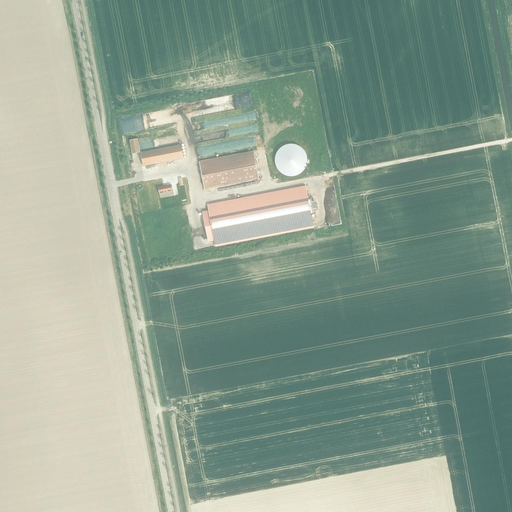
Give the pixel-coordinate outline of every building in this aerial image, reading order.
[(256,108),(233,111),(233,118),(257,115),(256,108)] [(138,139),(130,140),(132,154),(140,153),(138,139)] [(274,158),(274,159),(274,161),(274,163),(275,164),(275,166),(276,168),(277,170),(279,171),(281,173),(283,174),(284,175),(287,175),(290,176),(292,176),(294,176),(296,175),(298,174),(300,173),(301,172),(303,171),(304,169),(305,168),(306,167),(306,165),(307,164),(307,162),(308,161),(308,159),(308,158),(307,156),(307,155),(307,153),(306,152),(306,151),(305,150),(304,149),(304,148),(303,147),(302,146),(300,145),(299,144),(298,143),(296,143),(295,142),(293,142),(292,142),(290,142),(289,142),(287,142),(285,143),(284,143),(283,144),(282,144),(281,145),(280,146),(279,146),(278,147),(277,148),(277,149),(276,150),(275,151),(275,152),(275,153),(274,154),(274,155),(274,156),(274,158)] [(141,152),(143,166),(183,159),(181,145),(141,152)] [(253,151),(199,162),(204,189),(259,179),(253,151)] [(159,194),(160,198),(173,195),(171,185),(158,187),(159,194)] [(208,211),(202,212),(208,242),(214,241),(215,246),(312,227),(306,187),(207,206),(208,211)]
